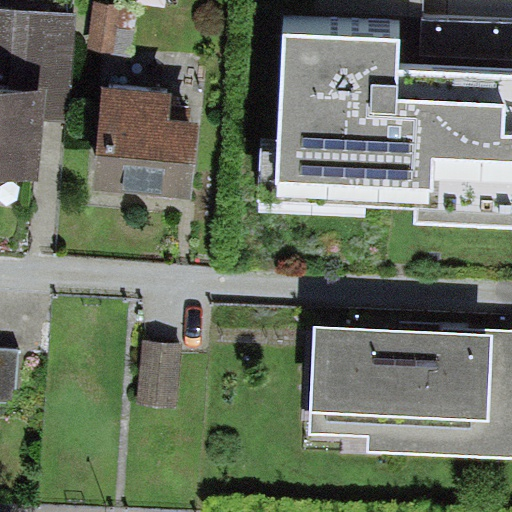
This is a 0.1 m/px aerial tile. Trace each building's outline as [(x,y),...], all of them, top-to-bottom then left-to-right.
[(0,63),(82,60),(79,6),(0,9),(0,63)] [(395,14),(269,13),(268,163),(406,164),(406,214),(511,215),(511,112),(497,113),(497,86),(395,85),(395,14)] [(46,85),(0,81),(0,180),(39,183),(46,85)] [(161,95),(76,94),(75,195),(189,196),(190,120),(160,120),(161,95)] [(511,327),(295,321),(291,435),(348,437),(347,455),(511,459),(511,327)] [(174,338),(137,337),(135,398),(172,399),(174,338)] [(0,404),(11,404),(10,347),(0,347),(0,404)]
